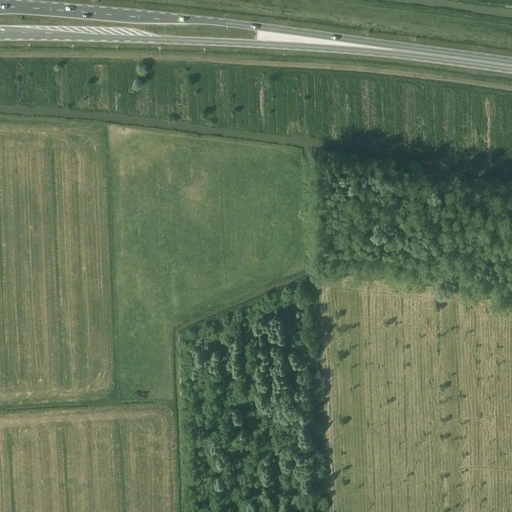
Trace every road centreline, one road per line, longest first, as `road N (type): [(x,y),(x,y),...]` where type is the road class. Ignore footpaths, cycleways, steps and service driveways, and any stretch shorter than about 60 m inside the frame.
road 1 (primary): [(397,50),(218,22),(0,3)]
road 2 (primary): [(0,36),(397,50)]
